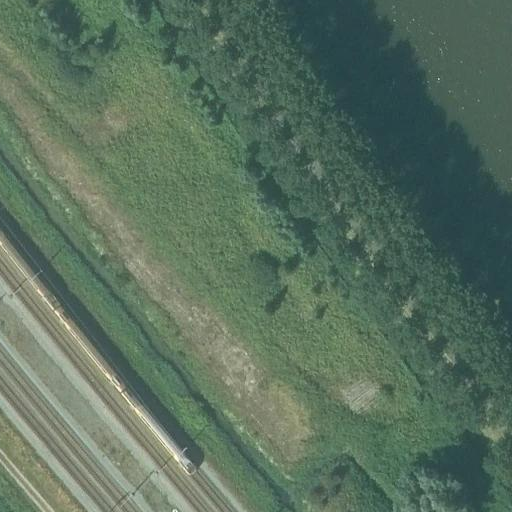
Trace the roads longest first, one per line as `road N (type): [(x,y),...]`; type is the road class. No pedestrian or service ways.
road 1 (unclassified): [(207,0),(398,279),(511,427)]
road 2 (track): [(332,394),(298,402),(0,51)]
road 3 (track): [(332,394),(338,367),(101,0)]
